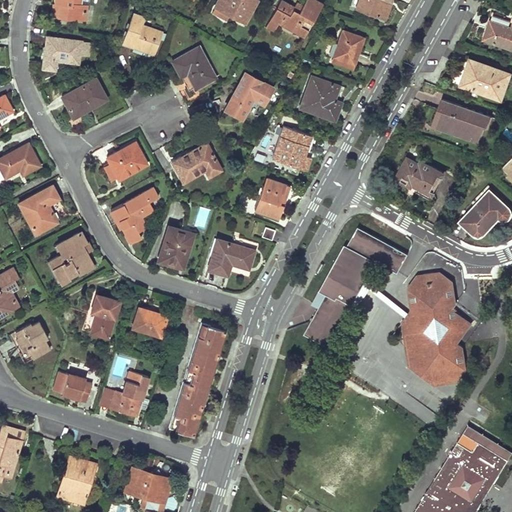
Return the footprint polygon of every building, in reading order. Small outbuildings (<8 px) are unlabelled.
[(53,0),(51,16),(57,17),(81,20),(82,13),(86,14),(87,5),(80,5),(80,0),(53,0)] [(217,0),(214,6),(227,14),(244,22),(255,0),(217,0)] [(294,7),(282,0),(279,0),(269,19),(277,23),(291,31),(293,27),(305,33),(321,3),(316,0),(303,0),(301,6),(298,12),(292,9),(294,7)] [(358,0),(355,8),(379,16),(385,0),(358,0)] [(385,0),(379,16),(385,18),(388,8),(391,0),(385,0)] [(294,7),(292,9),(298,12),(301,6),(296,3),(294,7)] [(214,6),(211,12),(225,19),(227,14),(214,6)] [(134,13),(122,42),(144,50),(152,53),(161,31),(140,24),(143,16),(134,13)] [(269,19),(265,27),(272,31),(277,23),(269,19)] [(511,27),(511,28),(491,20),(488,30),(484,39),(511,48),(511,27)] [(293,27),(291,31),(302,37),(305,33),(293,27)] [(358,35),(341,29),(331,61),(352,69),(355,59),(356,54),(353,53),(358,35)] [(358,35),(353,53),(356,54),(362,37),(358,35)] [(81,41),(47,36),(45,49),(42,68),(55,70),(56,61),(78,64),(79,55),(81,41)] [(89,42),(81,41),(79,55),(87,56),(89,42)] [(198,47),(173,60),(180,76),(187,72),(190,70),(192,75),(189,76),(195,87),(214,77),(198,47)] [(458,72),(452,82),(501,99),(511,71),(507,69),(506,71),(466,58),(458,72)] [(244,72),(224,109),(240,118),(252,98),(262,104),(272,87),(244,72)] [(337,85),(310,75),(299,107),(333,119),(336,110),(339,101),(332,99),(337,85)] [(89,108),(106,99),(95,78),(64,94),(67,101),(65,103),(68,110),(71,114),(88,105),(89,108)] [(3,96),(0,97),(0,117),(12,110),(8,104),(3,96)] [(485,128),(489,116),(443,98),(440,105),(437,113),(441,115),(439,122),(458,130),(458,132),(477,139),(482,127),(485,128)] [(88,105),(71,114),(72,117),(89,108),(88,105)] [(282,125),(270,157),(305,169),(308,164),(310,157),(303,155),(311,135),(282,125)] [(135,142),(107,157),(113,170),(118,179),(146,164),(135,142)] [(180,155),(171,160),(181,181),(204,169),(207,176),(220,169),(206,142),(197,146),(198,149),(181,158),(180,155)] [(33,153),(27,143),(0,157),(0,167),(5,177),(20,169),(23,174),(40,165),(33,153)] [(197,146),(180,155),(181,158),(198,149),(197,146)] [(419,162),(408,156),(397,177),(406,182),(409,179),(412,181),(412,182),(416,185),(428,164),(421,159),(419,162)] [(511,156),(503,165),(509,172),(507,174),(511,178),(511,156)] [(428,164),(416,185),(425,190),(431,193),(443,172),(428,164)] [(261,186),(253,210),(277,218),(280,209),(282,204),(278,203),(284,184),(266,177),(263,186),(261,186)] [(51,184),(18,202),(34,233),(46,227),(42,219),(52,214),(47,203),(58,198),(51,184)] [(284,184),(278,203),(282,204),(289,185),(284,184)] [(157,196),(153,187),(110,210),(116,221),(120,219),(123,227),(121,227),(124,231),(130,242),(141,236),(137,231),(146,226),(140,215),(152,208),(148,201),(157,196)] [(508,206),(490,189),(460,220),(469,229),(472,232),(474,234),(476,235),(478,235),(480,234),(482,233),(485,231),(499,216),(501,218),(503,219),(506,219),(509,217),(510,215),(511,212),(511,210),(510,208),(508,206)] [(52,214),(42,219),(46,227),(56,221),(52,214)] [(180,230),(168,226),(158,259),(167,262),(168,258),(182,263),(190,237),(179,233),(180,230)] [(264,226),(261,235),(270,239),(274,229),(264,226)] [(348,246),(377,262),(398,273),(409,254),(359,227),(348,246)] [(87,241),(81,231),(56,244),(61,254),(48,260),(60,283),(70,278),(69,276),(77,272),(78,274),(94,265),(87,251),(83,243),(87,241)] [(253,249),(216,238),(207,268),(226,274),(230,261),(235,262),(234,264),(247,268),(250,261),(253,249)] [(87,241),(83,243),(87,251),(92,248),(90,245),(88,241),(87,241)] [(345,244),(312,304),(319,308),(329,290),(326,288),(330,281),(336,285),(339,280),(361,292),(367,280),(377,262),(348,246),(345,244)] [(19,277),(13,267),(0,273),(0,311),(4,313),(12,309),(8,302),(15,299),(11,291),(19,287),(14,279),(19,277)] [(403,323),(406,345),(458,383),(468,369),(455,360),(464,347),(458,343),(468,330),(448,316),(453,308),(457,303),(445,294),(454,281),(440,271),(438,275),(434,273),(424,274),(421,277),(418,275),(408,288),(421,298),(411,312),(410,314),(407,318),(403,323)] [(353,306),(361,292),(339,280),(336,285),(330,281),(326,288),(329,290),(307,331),(332,344),(348,316),(349,313),(344,311),(348,303),(353,306)] [(348,316),(351,318),(371,290),(407,318),(410,314),(367,280),(361,292),(353,306),(348,303),(344,311),(349,313),(348,316)] [(445,294),(457,303),(454,281),(445,294)] [(421,298),(408,288),(411,312),(421,298)] [(96,312),(90,331),(107,337),(119,300),(112,298),(96,293),(90,311),(96,312)] [(8,302),(12,309),(19,305),(15,299),(8,302)] [(468,330),(473,323),(453,308),(448,316),(468,330)] [(148,312),(137,309),(131,327),(160,336),(167,316),(156,312),(149,310),(148,312)] [(26,347),(31,358),(50,348),(44,338),(47,336),(38,320),(31,323),(30,322),(15,331),(17,336),(15,337),(21,347),(27,343),(29,346),(26,347)] [(186,372),(169,426),(193,433),(199,412),(209,380),(211,373),(225,330),(201,322),(186,372)] [(15,331),(8,334),(16,349),(21,347),(15,337),(17,336),(15,331)] [(307,331),(305,335),(330,348),(332,344),(307,331)] [(406,345),(410,368),(435,386),(458,383),(406,345)] [(279,395),(294,406),(324,361),(309,351),(279,395)] [(113,395),(110,407),(125,412),(135,415),(147,377),(129,371),(122,392),(121,397),(113,395)] [(85,378),(67,373),(61,391),(76,396),(75,398),(79,399),(86,401),(91,384),(84,381),(85,378)] [(85,378),(84,381),(91,384),(93,376),(86,374),(85,378)] [(0,476),(1,473),(9,475),(20,439),(8,434),(10,426),(1,423),(0,426),(0,476)] [(10,426),(8,434),(20,439),(23,430),(10,426)] [(429,486),(412,511),(474,511),(478,505),(470,501),(484,478),(492,483),(511,451),(470,426),(466,432),(463,430),(440,467),(446,470),(435,489),(429,486)] [(67,473),(65,479),(62,478),(60,477),(56,491),(73,497),(74,494),(84,498),(95,462),(83,458),(73,455),(67,453),(62,471),(67,473)] [(144,474),(140,467),(129,472),(133,479),(126,483),(131,493),(139,489),(142,496),(144,496),(150,493),(152,498),(153,500),(165,494),(161,486),(166,484),(161,473),(155,476),(152,470),(144,474)] [(440,467),(429,486),(435,489),(446,470),(440,467)] [(470,501),(478,505),(492,483),(484,478),(470,501)]
